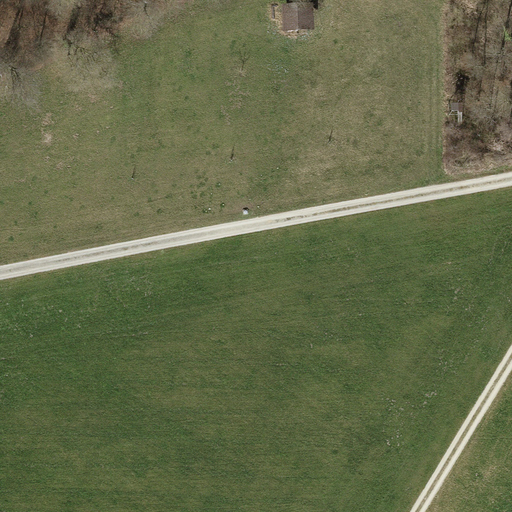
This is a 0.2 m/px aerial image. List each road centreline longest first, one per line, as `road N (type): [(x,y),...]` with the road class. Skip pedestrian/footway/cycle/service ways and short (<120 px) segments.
road 1 (track): [(0,265),(400,192),(511,180)]
road 2 (track): [(511,346),(411,511)]
